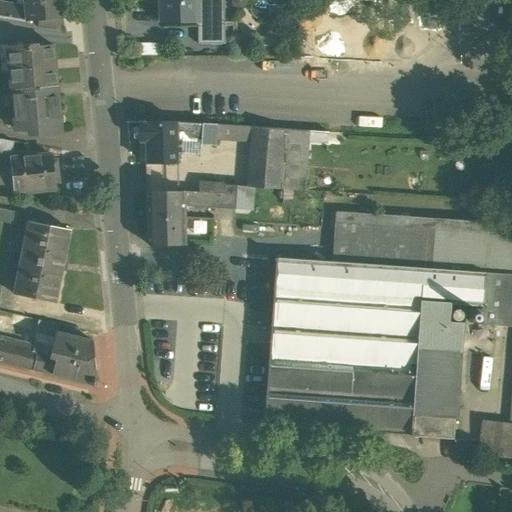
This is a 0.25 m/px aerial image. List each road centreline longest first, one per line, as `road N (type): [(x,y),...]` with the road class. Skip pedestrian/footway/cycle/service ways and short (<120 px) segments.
road 1 (unclassified): [(136,422),(94,0)]
road 2 (residential): [(400,511),(375,477),(333,456),(136,422)]
road 3 (residential): [(132,450),(339,481),(397,511)]
road 4 (residential): [(0,385),(136,422)]
